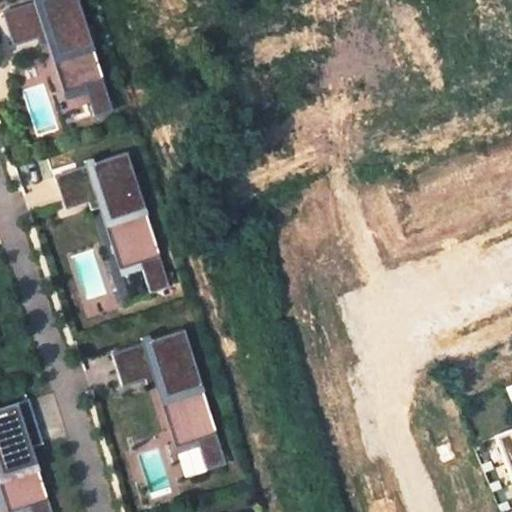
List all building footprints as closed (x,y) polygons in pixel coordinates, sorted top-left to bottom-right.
[(104,92),(75,0),(33,0),(0,11),(11,44),(34,36),(46,32),(49,41),(69,103),(85,98),(104,92)] [(49,41),(46,32),(34,36),(36,45),(49,41)] [(110,110),(104,92),(85,98),(91,116),(110,110)] [(114,121),(110,110),(91,116),(95,127),(114,121)] [(156,256),(123,153),(52,175),(62,209),(86,201),(98,197),(101,205),(121,267),(137,262),(156,256)] [(101,205),(98,197),(86,201),(88,209),(101,205)] [(162,275),(156,256),(137,262),(143,281),(162,275)] [(166,286),(162,275),(143,281),(147,292),(166,286)] [(335,297),(355,356),(384,346),(365,287),(335,297)] [(213,433),(180,329),(109,352),(120,386),(143,378),(155,374),(158,382),(178,444),(195,439),(213,433)] [(158,382),(155,374),(143,378),(146,386),(158,382)] [(27,446),(23,431),(34,427),(25,400),(0,407),(0,478),(10,510),(27,505),(45,499),(27,446)] [(511,425),(491,433),(511,486),(511,425)] [(219,451),(213,433),(195,439),(200,458),(219,451)] [(223,463),(219,451),(200,458),(204,469),(223,463)] [(48,511),(45,499),(27,505),(29,511),(48,511)]
